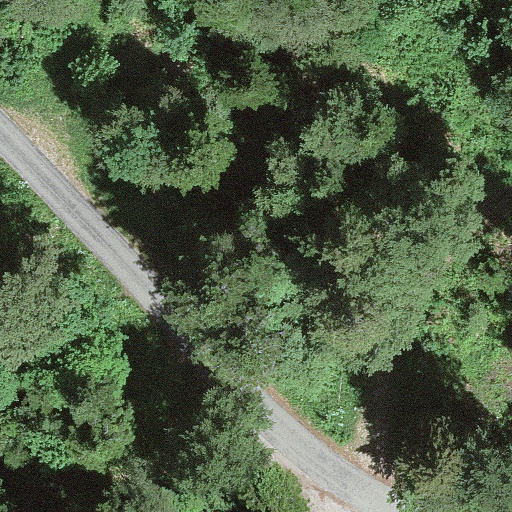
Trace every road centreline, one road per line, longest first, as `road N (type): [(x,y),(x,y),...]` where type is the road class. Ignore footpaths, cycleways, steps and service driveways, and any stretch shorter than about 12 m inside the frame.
road 1 (unclassified): [(0,133),(312,455),(399,511)]
road 2 (track): [(312,455),(467,236),(511,197)]
